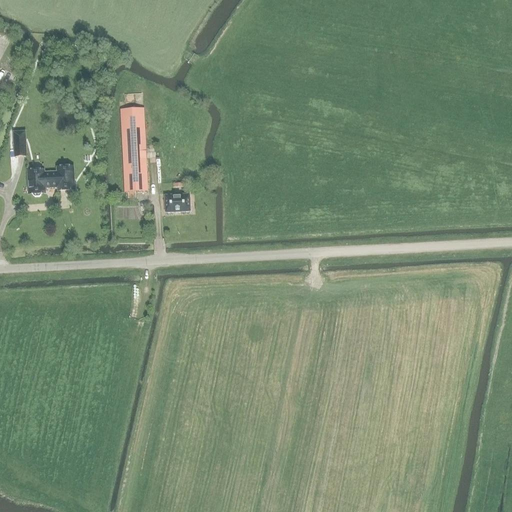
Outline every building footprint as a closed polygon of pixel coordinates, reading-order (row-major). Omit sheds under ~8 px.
[(15,75),(19,66),(6,60),(2,69),(15,75)] [(81,101),(73,101),(73,114),(81,114),(81,101)] [(120,110),(125,193),(127,193),(135,192),(147,192),(144,128),(143,109),(120,110)] [(27,157),(26,131),(12,132),(14,158),(27,157)] [(57,192),(74,191),(73,167),(56,168),(56,173),(44,173),(44,170),(27,171),(28,195),(45,194),(45,188),(57,188),(57,192)] [(190,212),(189,195),(164,196),(165,214),(190,212)]
